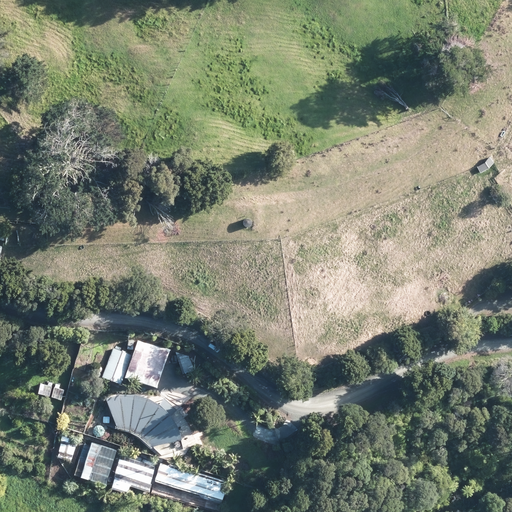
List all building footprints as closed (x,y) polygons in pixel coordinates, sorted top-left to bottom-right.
[(122,385),(133,356),(114,350),(103,378),(122,385)] [(41,382),(38,393),(62,401),(65,389),(41,382)] [(162,396),(159,401),(156,399),(154,398),(151,397),(149,396),(146,395),(143,394),(140,393),(138,393),(135,392),(132,392),(129,392),(126,392),(123,392),(121,393),(118,393),(115,394),(112,395),(110,396),(107,397),(120,430),(121,430),(122,430),(123,430),(124,430),(125,430),(126,430),(127,431),(128,431),(129,431),(131,431),(132,431),(133,432),(134,432),(135,432),(136,432),(137,433),(138,433),(139,434),(140,434),(141,435),(142,435),(143,436),(144,437),(145,438),(146,438),(147,439),(148,440),(149,440),(149,441),(150,442),(151,443),(152,443),(152,444),(153,445),(183,438),(183,435),(182,432),(181,430),(180,427),(179,424),(178,422),(176,419),(175,417),(173,414),(179,407),(162,396)] [(107,486),(116,462),(114,461),(118,451),(87,439),(74,473),(107,486)] [(72,462),(77,446),(60,441),(55,457),(72,462)] [(116,462),(107,486),(128,494),(131,485),(148,492),(153,476),(116,462)]
